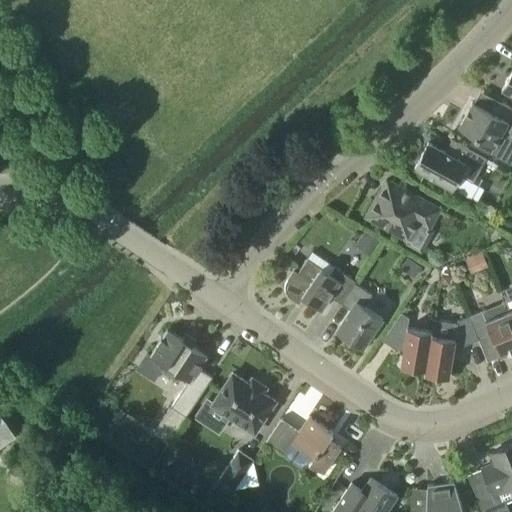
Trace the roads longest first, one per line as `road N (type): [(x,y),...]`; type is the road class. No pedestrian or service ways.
road 1 (residential): [(227,306),(289,221),(433,95),(511,5)]
road 2 (residential): [(511,394),(425,427),(396,417),(227,306)]
road 3 (residential): [(227,306),(80,204),(47,192),(0,194)]
